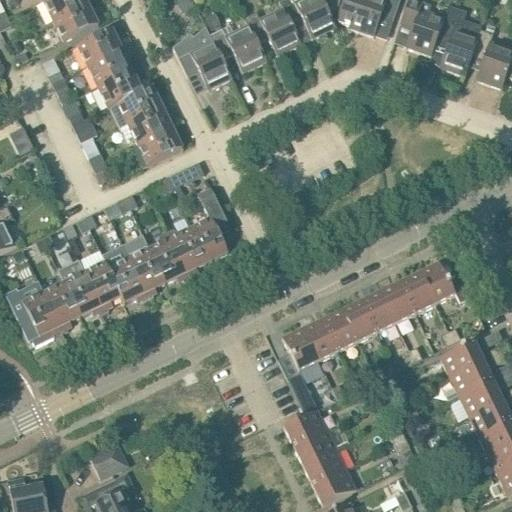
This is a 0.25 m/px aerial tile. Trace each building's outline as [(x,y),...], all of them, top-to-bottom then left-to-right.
[(54,0),(42,6),(52,26),(88,9),(84,1),(85,0),(54,0)] [(194,9),(189,0),(174,0),(182,15),(194,9)] [(292,31),(302,26),(311,44),(335,32),(326,13),(344,5),(341,0),(285,0),(278,4),(282,12),(283,13),(291,31),(292,31)] [(346,0),(338,25),(349,29),(348,32),(373,41),(379,22),(392,26),(400,0),(346,0)] [(399,29),(412,33),(405,52),(430,61),(443,22),(429,17),(431,10),(422,6),(409,1),(399,29)] [(0,26),(9,22),(0,3),(0,26)] [(449,8),(436,46),(447,50),(439,72),(464,81),(477,43),(482,29),(463,23),(466,14),(449,8)] [(98,30),(88,9),(52,26),(62,47),(98,30)] [(266,41),(276,61),(300,49),(300,48),(292,31),(291,31),(283,13),(282,12),(260,23),(256,14),(243,21),(247,30),(248,30),(256,47),(266,41)] [(215,16),(204,21),(210,33),(221,28),(215,16)] [(0,32),(1,35),(12,29),(9,22),(0,26),(0,32)] [(231,83),(222,64),(209,38),(205,30),(193,41),(190,37),(172,52),(187,81),(197,76),(207,95),(231,83)] [(248,30),(247,30),(225,40),(222,32),(209,38),(222,64),(232,59),(241,78),(265,66),(256,47),(248,30)] [(500,93),(505,80),(511,59),(511,54),(490,47),(493,37),(481,33),(472,59),(483,62),(475,85),(500,93)] [(134,49),(130,40),(117,46),(111,34),(76,50),(87,71),(134,49)] [(125,62),(137,56),(134,49),(87,71),(97,92),(131,75),(125,62)] [(14,61),(17,69),(29,63),(25,55),(14,61)] [(42,66),(53,88),(64,82),(54,61),(42,66)] [(151,91),(147,83),(137,88),(131,75),(97,92),(107,113),(109,112),(118,108),(134,99),(151,91)] [(63,109),(74,103),(64,82),(53,88),(63,109)] [(118,108),(109,112),(119,132),(126,128),(161,112),(151,91),(134,99),(118,108)] [(7,121),(15,117),(11,109),(3,112),(7,121)] [(126,128),(136,149),(171,132),(161,112),(126,128)] [(85,123),(81,116),(70,121),(73,129),(85,123)] [(95,144),(93,140),(98,138),(90,121),(85,123),(73,129),(83,149),(95,144)] [(171,132),(136,149),(146,170),(181,153),(171,132)] [(35,153),(28,140),(15,147),(22,160),(35,153)] [(104,164),(99,153),(95,144),(83,149),(93,170),(104,164)] [(96,178),(108,172),(104,164),(93,170),(96,178)] [(198,166),(165,182),(170,194),(204,177),(198,166)] [(165,196),(170,194),(165,182),(159,185),(165,196)] [(209,223),(189,233),(206,267),(226,257),(217,239),(231,232),(211,191),(198,197),(209,223)] [(129,214),(138,209),(132,198),(124,202),(129,214)] [(124,202),(104,212),(110,223),(129,214),(124,202)] [(4,227),(12,223),(7,211),(0,214),(0,257),(15,250),(4,227)] [(92,218),(83,222),(89,234),(97,230),(92,218)] [(82,237),(89,234),(83,222),(77,225),(82,237)] [(73,229),(63,233),(68,243),(77,238),(73,229)] [(171,234),(166,236),(189,284),(193,282),(192,279),(196,277),(194,273),(206,267),(189,233),(177,239),(175,235),(171,234)] [(175,282),(177,286),(182,284),(183,286),(189,284),(166,236),(159,240),(157,244),(159,248),(149,253),(165,287),(175,282)] [(50,238),(42,242),(48,254),(56,250),(50,238)] [(141,238),(121,247),(148,304),(152,302),(151,299),(155,297),(153,293),(165,287),(149,253),(141,238)] [(41,257),(48,254),(42,242),(36,245),(41,257)] [(121,247),(100,257),(105,266),(121,301),(120,301),(123,307),(134,302),(136,306),(141,304),(142,307),(147,304),(148,304),(121,247)] [(16,265),(25,261),(21,254),(12,258),(16,265)] [(57,274),(63,286),(80,320),(90,316),(92,320),(97,317),(98,320),(104,317),(84,276),(78,264),(57,274)] [(105,266),(84,276),(104,317),(108,315),(107,312),(111,310),(109,306),(120,301),(121,301),(105,266)] [(438,266),(417,276),(434,310),(454,300),(456,298),(460,307),(472,301),(461,280),(447,286),(438,266)] [(417,276),(398,285),(414,319),(434,310),(417,276)] [(414,319),(398,285),(378,295),(395,329),(414,319)] [(16,294),(5,299),(29,347),(31,346),(34,351),(53,342),(52,339),(56,337),(57,340),(64,336),(43,296),(38,286),(17,296),(16,294)] [(63,286),(43,296),(64,336),(67,335),(65,332),(70,330),(68,326),(80,320),(63,286)] [(395,329),(378,295),(359,304),(375,338),(395,329)] [(359,304),(340,314),(356,348),(375,338),(359,304)] [(320,323),(337,357),(356,348),(340,314),(320,323)] [(301,333),(317,367),(337,357),(320,323),(301,333)] [(456,331),(446,336),(452,347),(461,343),(456,331)] [(317,367),(301,333),(281,343),(297,376),(317,367)] [(442,338),(447,350),(452,347),(446,336),(442,338)] [(439,363),(449,383),(483,367),(473,347),(439,363)] [(489,355),(492,362),(504,357),(500,349),(489,355)] [(417,350),(408,355),(413,366),(423,362),(417,350)] [(409,369),(413,366),(408,355),(403,357),(409,369)] [(492,362),(496,369),(506,363),(507,363),(504,357),(492,362)] [(376,366),(367,370),(372,381),(382,377),(376,366)] [(449,383),(458,403),(492,386),(483,367),(449,383)] [(368,384),(372,381),(367,370),(362,373),(368,384)] [(299,378),(288,384),(304,416),(316,410),(299,378)] [(492,386),(458,403),(468,422),(502,406),(492,386)] [(345,400),(340,388),(332,392),(338,403),(345,400)] [(373,403),(377,410),(388,405),(384,398),(373,403)] [(388,405),(377,410),(380,417),(391,411),(388,405)] [(477,442),(511,425),(502,406),(468,422),(477,442)] [(282,432),(292,452),(326,436),(316,415),(282,432)] [(487,461),(511,448),(511,427),(511,425),(477,442),(487,461)] [(326,436),(292,452),(302,472),(335,455),(326,436)] [(392,442),(396,449),(407,444),(403,436),(392,442)] [(407,444),(396,449),(399,456),(410,450),(407,444)] [(496,481),(511,472),(511,448),(487,461),(496,481)] [(89,466),(99,486),(129,472),(120,451),(89,466)] [(335,455),(302,472),(311,491),(345,474),(335,455)] [(511,472),(496,481),(506,501),(511,498),(511,472)] [(321,511),(355,495),(345,474),(311,491),(321,511)] [(142,511),(130,511),(122,496),(133,491),(126,478),(114,483),(115,484),(80,502),(84,511),(143,511),(142,511)] [(8,485),(13,511),(53,511),(53,507),(47,508),(43,489),(26,493),(24,482),(8,485)] [(396,500),(400,507),(409,503),(405,495),(396,500)] [(407,511),(412,510),(409,503),(400,507),(402,511),(407,511)]
